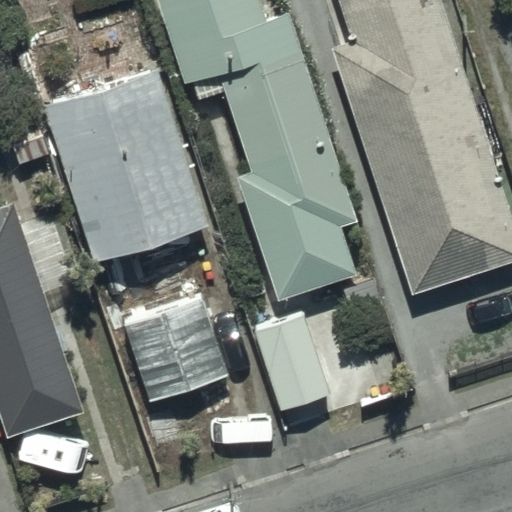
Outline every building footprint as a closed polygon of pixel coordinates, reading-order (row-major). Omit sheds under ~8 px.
[(230,168),(270,290),(350,264),(334,215),(350,210),(284,4),(259,12),(254,0),(153,0),(178,76),(212,66),(243,164),(230,168)] [(323,39),(404,285),(511,249),(511,235),(435,0),(334,0),(345,32),(323,39)] [(40,97),(87,250),(201,215),(154,62),(40,97)] [(41,221),(19,229),(8,195),(0,197),(0,427),(75,404),(37,285),(59,278),(41,221)] [(384,344),(333,364),(346,397),(397,377),(384,344)]
